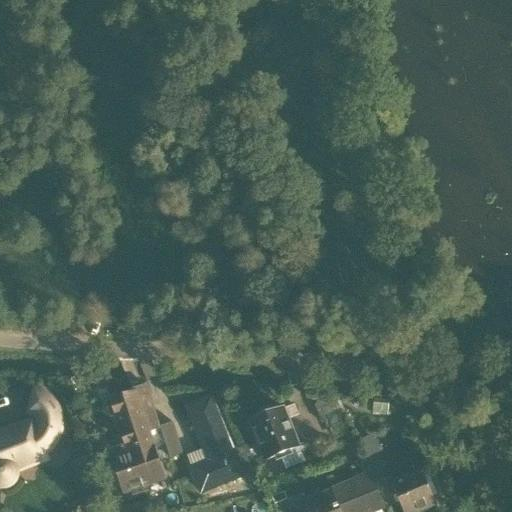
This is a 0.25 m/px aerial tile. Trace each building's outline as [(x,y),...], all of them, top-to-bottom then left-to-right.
[(140,409),(148,433),(149,433),(160,429),(146,386),(131,391),(132,394),(140,410),(140,409)] [(0,487),(6,487),(12,484),(16,478),(16,472),(13,465),(28,459),(30,464),(45,459),(43,454),(51,448),(57,439),(60,428),(60,419),(58,412),(53,403),(46,396),(35,391),(29,414),(34,417),(37,422),(36,428),(34,432),(31,424),(13,431),(14,434),(0,439),(0,487)] [(111,454),(114,463),(153,449),(154,449),(149,433),(148,433),(140,409),(140,410),(132,394),(111,401),(125,446),(121,447),(122,450),(111,454)] [(342,415),(335,398),(320,397),(316,407),(323,423),(329,421),(342,415)] [(192,470),(202,493),(244,475),(235,451),(233,452),(211,399),(188,408),(205,450),(210,462),(192,470)] [(389,402),(373,400),(372,415),(388,416),(389,402)] [(294,405),(283,409),(287,420),(299,415),(294,405)] [(287,420),(283,409),(250,423),(266,461),(280,456),(296,449),(299,448),(287,420)] [(337,439),(349,434),(342,415),(329,421),(337,439)] [(160,428),(170,459),(183,454),(173,423),(160,428)] [(357,444),(365,462),(379,456),(379,458),(381,457),(380,455),(381,455),(375,441),(370,439),(357,444)] [(235,451),(244,475),(256,470),(247,446),(235,451)] [(305,463),(299,448),(296,449),(300,460),(285,466),(286,471),(305,463)] [(164,480),(153,449),(114,463),(115,465),(111,467),(117,484),(121,483),(125,493),(164,480)] [(296,449),(280,456),(285,466),(300,460),(296,449)] [(187,457),(192,470),(210,462),(205,450),(187,457)] [(105,465),(114,463),(111,454),(102,457),(105,465)] [(371,477),(374,485),(388,478),(379,458),(379,456),(365,462),(364,463),(371,477)] [(391,486),(402,511),(419,511),(436,505),(422,472),(391,486)] [(371,477),(331,494),(338,511),(377,511),(381,510),(385,509),(374,485),(371,477)] [(338,511),(331,494),(305,505),(308,511),(338,511)]
